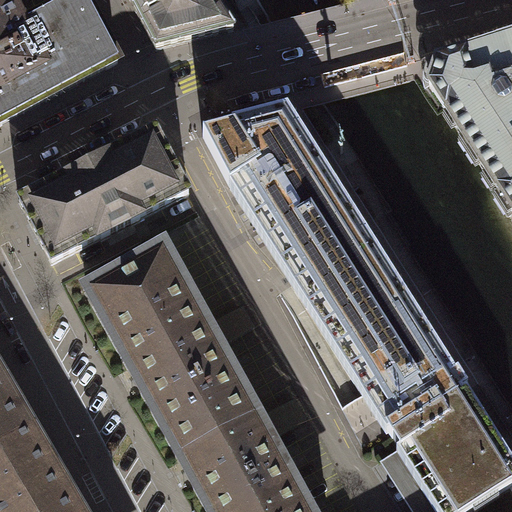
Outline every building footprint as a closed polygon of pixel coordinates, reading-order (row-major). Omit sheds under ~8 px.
[(0,68),(9,87),(0,92),(0,128),(117,64),(82,0),(24,31),(12,61),(0,67),(0,68)] [(6,0),(0,0),(0,92),(9,87),(0,68),(0,67),(12,61),(24,31),(6,0)] [(129,0),(157,52),(191,43),(234,32),(213,0),(129,0)] [(437,64),(429,86),(446,112),(447,112),(498,193),(511,216),(511,40),(474,52),(437,64)] [(389,434),(392,439),(463,394),(450,374),(454,372),(288,111),(251,121),(232,125),(234,129),(203,137),(230,189),(242,208),(387,436),(389,434)] [(156,134),(19,204),(25,215),(52,267),(189,197),(156,134)] [(219,350),(206,327),(164,251),(88,293),(179,460),(257,419),(219,350)] [(206,327),(219,350),(255,328),(244,308),(206,327)] [(0,449),(35,429),(0,371),(0,449)] [(295,400),(257,419),(271,442),(307,421),(295,400)] [(257,419),(179,460),(208,511),(309,511),(271,442),(257,419)] [(35,429),(0,449),(0,511),(83,511),(73,494),(62,475),(44,445),(35,429)] [(435,511),(397,452),(380,463),(411,511),(435,511)] [(511,511),(511,487),(473,511),(511,511)]
